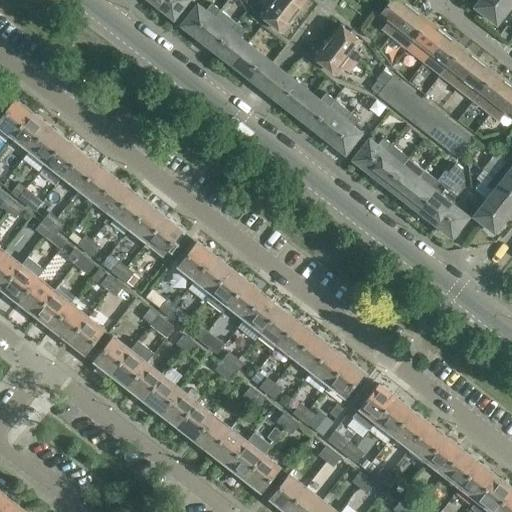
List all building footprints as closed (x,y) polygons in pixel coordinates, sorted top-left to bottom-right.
[(189,0),(161,0),(158,5),(174,19),(189,0)] [(295,16),(274,0),(262,0),(260,2),(268,8),(261,16),(282,32),(295,16)] [(274,0),(295,16),(307,0),(274,0)] [(391,36),(413,8),(403,0),(392,0),(380,15),(388,21),(382,29),(391,36)] [(497,23),(511,6),(502,0),(481,0),(476,7),(497,23)] [(199,38),(221,10),(212,3),(206,10),(198,4),(182,25),(199,38)] [(408,49),(430,21),(413,8),(391,36),(408,49)] [(215,51),(237,23),(221,10),(199,38),(215,51)] [(424,62),(446,34),(430,21),(408,49),(424,62)] [(232,64),(248,43),(240,37),(246,30),(237,23),(215,51),(232,64)] [(355,49),(361,41),(341,25),(328,41),(356,63),(363,55),(355,49)] [(440,75),(463,47),(446,34),(424,62),(440,75)] [(356,63),(328,41),(315,58),(335,74),(342,66),(349,72),(356,63)] [(313,94),(288,74),(248,43),(232,64),(265,89),(297,115),(313,94)] [(457,88),(479,59),(463,47),(440,75),(457,88)] [(473,101),(495,72),(479,59),(457,88),(473,101)] [(489,114),(511,85),(495,72),(473,101),(489,114)] [(392,90),(400,81),(393,76),(386,85),(392,90)] [(398,95),(406,86),(400,81),(392,90),(398,95)] [(385,100),(392,90),(386,85),(378,95),(385,100)] [(511,118),(511,85),(489,114),(499,121),(505,113),(511,118)] [(405,100),(412,91),(406,86),(398,95),(405,100)] [(391,105),(398,95),(392,90),(385,100),(391,105)] [(411,105),(418,95),(412,91),(405,100),(411,105)] [(313,127),(335,99),(326,93),(320,100),(313,94),(297,115),(313,127)] [(397,110),(405,100),(398,95),(391,105),(397,110)] [(417,110),(424,100),(418,95),(411,105),(417,110)] [(0,125),(14,136),(32,113),(30,111),(30,108),(24,104),(22,104),(15,99),(0,118),(0,125)] [(329,140),(351,112),(335,99),(313,127),(329,140)] [(403,114),(411,105),(405,100),(397,110),(403,114)] [(423,115),(431,105),(424,100),(417,110),(423,115)] [(409,119),(417,110),(411,105),(403,114),(409,119)] [(429,119),(437,110),(431,105),(423,115),(429,119)] [(416,124),(423,115),(417,110),(409,119),(416,124)] [(435,124),(443,115),(437,110),(429,119),(435,124)] [(362,133),(354,126),(360,119),(351,112),(329,140),(346,153),(362,133)] [(31,149),(49,126),(42,120),(42,118),(37,114),(34,114),(32,113),(14,136),(31,149)] [(422,129),(429,119),(423,115),(416,124),(422,129)] [(442,129),(449,120),(443,115),(435,124),(442,129)] [(427,133),(435,124),(429,119),(422,129),(427,133)] [(448,134),(455,125),(449,120),(442,129),(448,134)] [(434,139),(442,129),(435,124),(427,133),(434,139)] [(454,139),(461,129),(455,125),(448,134),(454,139)] [(47,162),(66,139),(63,137),(63,134),(58,130),(55,131),(49,126),(31,149),(47,162)] [(440,143),(448,134),(442,129),(434,139),(440,143)] [(460,144),(468,134),(461,129),(454,139),(460,144)] [(446,148),(454,139),(448,134),(440,143),(446,148)] [(467,149),(474,139),(468,134),(460,144),(467,149)] [(371,172),(393,145),(384,138),(378,145),(370,139),(354,159),(371,172)] [(64,175),(82,152),(76,147),(76,144),(70,140),(68,140),(66,139),(47,162),(64,175)] [(453,153),(460,144),(454,139),(446,148),(453,153)] [(459,158),(467,149),(460,144),(453,153),(459,158)] [(387,185),(409,158),(393,145),(371,172),(387,185)] [(81,188),(99,165),(97,163),(97,161),(91,156),(89,157),(82,152),(64,175),(81,188)] [(497,152),(488,166),(496,171),(506,158),(497,152)] [(403,198),(425,170),(409,158),(387,185),(403,198)] [(511,165),(506,160),(493,177),(511,191),(511,165)] [(97,201),(116,178),(109,173),(109,170),(104,166),(101,166),(99,165),(81,188),(97,201)] [(420,211),(442,183),(425,170),(403,198),(420,211)] [(511,210),(511,191),(493,177),(486,186),(494,191),(488,199),(508,215),(511,210)] [(114,215),(133,191),(130,189),(130,187),(125,182),(122,183),(116,178),(97,201),(114,215)] [(436,224),(452,203),(445,198),(450,190),(442,183),(420,211),(436,224)] [(20,198),(26,190),(20,184),(13,193),(20,198)] [(27,203),(33,195),(26,190),(20,198),(27,203)] [(131,228),(149,204),(143,199),(143,197),(137,192),(135,193),(133,191),(114,215),(131,228)] [(9,212),(16,203),(9,198),(3,206),(9,212)] [(495,232),(508,215),(488,199),(475,216),(495,232)] [(16,217),(23,208),(16,203),(9,212),(16,217)] [(453,237),(469,217),(452,203),(436,224),(453,237)] [(147,241),(166,217),(164,215),(164,213),(158,209),(156,209),(149,204),(131,228),(147,241)] [(51,227),(58,218),(51,213),(44,221),(51,227)] [(165,254),(180,235),(183,231),(176,225),(176,223),(170,218),(168,219),(166,217),(147,241),(165,254)] [(58,232),(65,223),(58,218),(51,227),(58,232)] [(44,235),(51,227),(44,221),(38,230),(44,235)] [(51,240),(58,232),(51,227),(44,235),(51,240)] [(87,250),(93,242),(87,237),(80,245),(87,250)] [(196,278),(214,255),(212,253),(212,251),(206,246),(204,247),(197,241),(178,265),(196,278)] [(94,256),(100,247),(93,242),(87,250),(94,256)] [(76,264),(83,255),(76,250),(70,258),(76,264)] [(3,288),(21,264),(4,251),(0,256),(0,286),(3,288)] [(83,269),(90,260),(83,255),(76,264),(83,269)] [(212,291),(231,268),(224,263),(224,260),(218,256),(216,256),(214,255),(196,278),(212,291)] [(120,277),(127,268),(120,263),(114,271),(120,277)] [(19,301),(38,277),(21,264),(3,288),(5,290),(5,292),(11,296),(13,296),(19,301)] [(127,282),(134,273),(127,268),(120,277),(127,282)] [(229,304),(248,281),(245,279),(245,277),(239,272),(237,273),(231,268),(212,291),(229,304)] [(110,290),(117,281),(110,276),(103,285),(110,290)] [(36,314),(54,290),(38,277),(19,301),(26,306),(26,308),(32,313),(34,312),(36,314)] [(117,295),(123,287),(117,281),(110,290),(117,295)] [(246,318),(264,294),(258,289),(258,286),(252,282),(250,283),(248,281),(229,304),(246,318)] [(53,327),(71,303),(54,290),(36,314),(38,316),(38,318),(44,322),(46,322),(53,327)] [(262,331),(281,307),(279,305),(279,303),(273,298),(271,299),(264,294),(246,318),(262,331)] [(168,314),(175,306),(168,300),(162,309),(168,314)] [(69,340),(88,316),(71,303),(53,327),(59,332),(59,334),(65,339),(67,338),(69,340)] [(175,320),(182,311),(175,306),(168,314),(175,320)] [(279,344),(298,320),(291,315),(291,313),(285,308),(283,309),(281,307),(262,331),(279,344)] [(152,323),(159,314),(152,309),(145,318),(152,323)] [(159,328),(166,320),(159,314),(152,323),(159,328)] [(87,354),(105,330),(88,316),(69,340),(72,342),(72,344),(77,349),(80,348),(87,354)] [(296,357),(314,333),(312,332),(312,329),(306,325),(304,325),(298,320),(279,344),(296,357)] [(202,340),(208,332),(202,327),(195,335),(202,340)] [(209,346),(215,337),(208,332),(202,340),(209,346)] [(312,370),(331,346),(324,341),(324,339),(319,334),(316,335),(314,333),(296,357),(312,370)] [(185,349),(192,340),(185,335),(179,344),(185,349)] [(112,373),(130,349),(113,336),(95,360),(102,365),(102,367),(107,372),(110,371),(112,373)] [(192,354),(199,346),(192,340),(185,349),(192,354)] [(329,383),(348,359),(345,358),(345,355),(340,351),(337,351),(331,346),(312,370),(329,383)] [(128,386),(147,363),(130,349),(112,373),(114,375),(114,377),(120,382),(122,381),(128,386)] [(230,367),(237,358),(230,353),(224,361),(230,367)] [(237,372),(244,363),(237,358),(230,367),(237,372)] [(346,397),(361,378),(365,373),(358,367),(358,365),(352,361),(350,361),(348,359),(329,383),(346,397)] [(223,375),(230,367),(224,361),(217,370),(223,375)] [(145,399),(164,376),(147,363),(128,386),(135,391),(135,394),(141,398),(143,397),(145,399)] [(230,381),(237,372),(230,367),(223,375),(230,381)] [(162,412),(180,389),(164,376),(145,399),(147,401),(147,403),(153,408),(155,407),(162,412)] [(268,393),(275,384),(268,379),(262,388),(268,393)] [(275,398),(282,390),(275,384),(268,393),(275,398)] [(377,421),(396,397),(389,392),(390,392),(389,390),(384,385),(382,386),(381,386),(379,384),(360,407),(377,421)] [(252,401),(259,393),(252,387),(245,396),(252,401)] [(178,425),(197,402),(180,389),(162,412),(168,417),(168,420),(174,424),(176,424),(178,425)] [(259,407),(265,398),(259,393),(252,401),(259,407)] [(394,434),(412,410),(410,409),(411,408),(410,406),(405,402),(403,402),(402,402),(396,397),(377,421),(394,434)] [(195,438),(214,415),(197,402),(178,425),(181,427),(181,429),(186,434),(189,433),(195,438)] [(302,419),(308,410),(302,405),(295,414),(302,419)] [(308,424),(315,416),(308,410),(302,419),(308,424)] [(411,447),(429,423),(423,418),(423,416),(417,411),(415,412),(412,410),(394,434),(411,447)] [(285,428),(292,419),(285,414),(279,422),(285,428)] [(212,451),(230,428),(214,415),(195,438),(202,444),(202,446),(207,450),(210,450),(212,451)] [(292,433),(299,424),(292,419),(285,428),(292,433)] [(427,460),(446,436),(444,435),(444,434),(444,432),(438,428),(436,428),(429,423),(411,447),(427,460)] [(229,465),(247,441),(230,428),(212,451),(214,453),(214,455),(220,460),(222,459),(229,465)] [(444,473),(463,449),(456,444),(456,442),(450,437),(448,438),(446,436),(427,460),(444,473)] [(245,478),(264,454),(247,441),(229,465),(235,470),(235,472),(241,476),(243,476),(245,478)] [(349,456),(356,447),(349,442),(342,451),(349,456)] [(326,460),(333,451),(326,446),(319,454),(326,460)] [(356,461),(362,453),(356,447),(349,456),(356,461)] [(461,486),(479,462),(477,461),(477,460),(477,458),(471,454),(469,454),(463,449),(444,473),(461,486)] [(333,465),(339,456),(333,451),(326,460),(333,465)] [(263,491),(281,467),(264,454),(245,478),(247,479),(247,480),(247,482),(253,486),(255,486),(263,491)] [(478,499),(496,475),(490,470),(490,468),(484,464),(482,464),(479,462),(461,486),(478,499)] [(382,482),(389,474),(382,468),(375,477),(382,482)] [(360,486),(366,477),(360,472),(353,481),(360,486)] [(288,511),(306,487),(289,474),(270,497),(277,503),(277,505),(283,510),(285,509),(288,511)] [(389,487),(396,479),(389,474),(382,482),(389,487)] [(494,511),(511,489),(511,487),(511,485),(505,480),(503,480),(503,481),(496,475),(478,499),(494,511)] [(366,491),(373,483),(366,477),(360,486),(366,491)] [(313,511),(323,500),(306,487),(288,511),(313,511)] [(0,511),(10,499),(6,496),(6,494),(0,489),(0,511)] [(511,511),(511,489),(494,511),(511,511)] [(407,506),(414,497),(407,492),(401,501),(407,506)] [(414,511),(421,503),(414,497),(407,506),(414,511)] [(0,511),(26,511),(27,511),(10,499),(0,511)] [(337,511),(323,500),(313,511),(337,511)] [(397,511),(402,511),(407,506),(401,501),(394,509),(397,511)]
